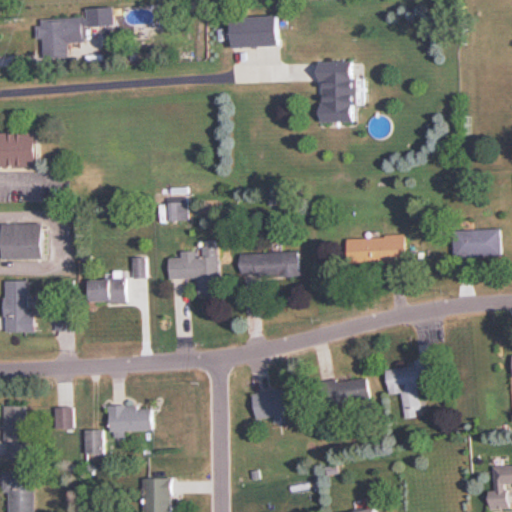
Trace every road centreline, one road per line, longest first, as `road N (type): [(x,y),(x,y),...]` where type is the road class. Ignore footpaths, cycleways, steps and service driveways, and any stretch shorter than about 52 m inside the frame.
road 1 (residential): [(511,304),(387,320),(221,360),(0,369)]
road 2 (residential): [(221,360),(220,511)]
